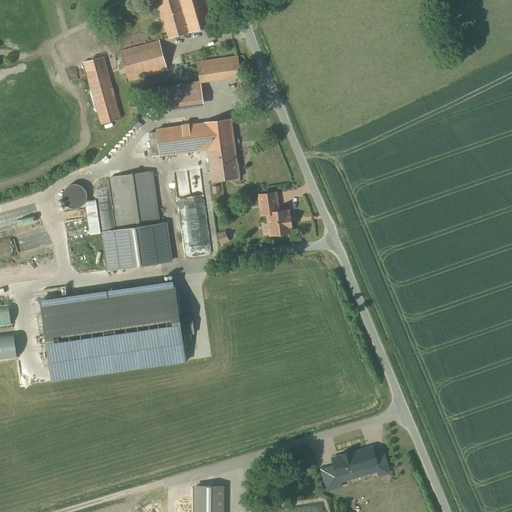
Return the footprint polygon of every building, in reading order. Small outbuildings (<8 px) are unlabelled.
[(158,0),(170,39),(190,33),(179,0),(158,0)] [(179,0),(190,33),(215,26),(207,0),(179,0)] [(159,45),(119,54),(126,88),(167,79),(159,45)] [(201,79),(166,83),(168,109),(205,104),(202,83),(241,77),(239,56),(198,62),(201,79)] [(99,59),(79,65),(98,128),(118,122),(99,59)] [(161,156),(209,149),(236,146),(232,119),(157,130),(161,156)] [(151,143),(131,145),(133,159),(153,157),(151,143)] [(240,178),(236,146),(209,149),(214,183),(240,178)] [(153,169),(108,175),(108,179),(114,223),(99,225),(105,270),(166,262),(153,169)] [(263,215),(269,214),(268,214),(279,212),(276,194),(260,196),(263,215)] [(289,211),(279,212),(268,214),(269,214),(272,236),(292,233),(291,227),(292,226),(291,217),(289,217),(289,211)] [(172,284),(39,303),(50,383),(185,363),(172,284)] [(372,448),(332,459),(335,467),(338,480),(355,475),(354,473),(378,467),(374,455),(372,448)] [(380,474),(388,471),(383,452),(374,455),(378,467),(380,474)] [(323,471),(328,489),(340,486),(338,480),(335,467),(323,471)] [(220,511),(221,487),(191,487),(190,511),(220,511)]
